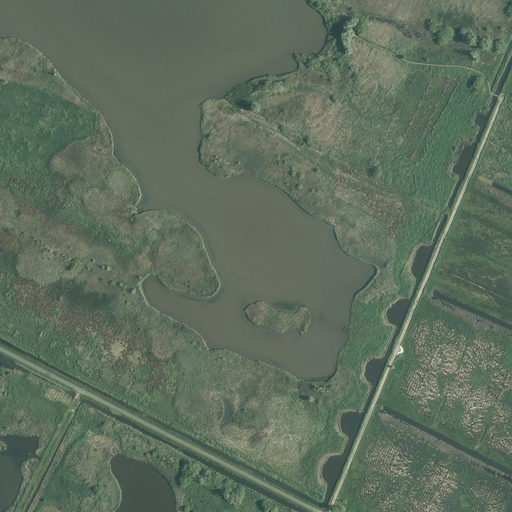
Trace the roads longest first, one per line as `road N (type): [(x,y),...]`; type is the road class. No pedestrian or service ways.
road 1 (track): [(329,511),(500,97)]
road 2 (track): [(19,511),(80,390)]
